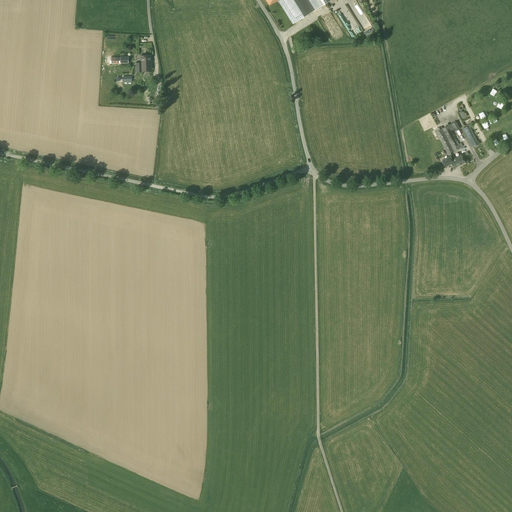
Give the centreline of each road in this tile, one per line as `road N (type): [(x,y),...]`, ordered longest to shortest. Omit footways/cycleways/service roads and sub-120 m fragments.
road 1 (unclassified): [(311,167),(220,198),(0,152)]
road 2 (unclassified): [(311,167),(285,49),(257,0)]
road 3 (unclassified): [(466,182),(353,187),(320,178),(311,167)]
